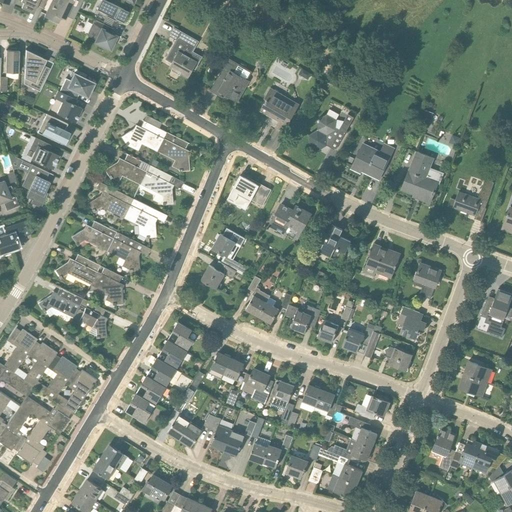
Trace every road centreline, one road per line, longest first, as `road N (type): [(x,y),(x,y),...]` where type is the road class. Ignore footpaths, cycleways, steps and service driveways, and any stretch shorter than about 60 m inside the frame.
road 1 (residential): [(421,397),(254,344),(163,299)]
road 2 (residential): [(475,254),(365,217),(226,140)]
road 3 (residential): [(345,511),(190,470),(95,413)]
road 4 (tertiary): [(8,304),(122,78)]
road 5 (residential): [(163,299),(226,140)]
road 6 (residential): [(421,397),(475,254)]
road 7 (residential): [(116,377),(8,304)]
road 8 (residential): [(122,78),(8,28)]
road 9 (residential): [(373,511),(421,397)]
road 10 (residential): [(226,140),(122,78)]
